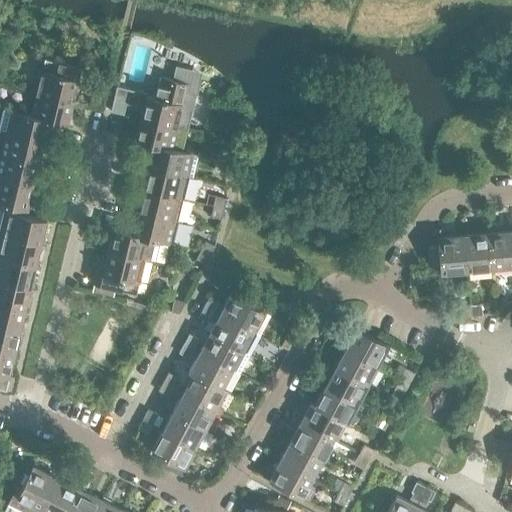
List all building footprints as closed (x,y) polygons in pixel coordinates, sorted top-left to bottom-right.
[(176,50),(168,48),(166,56),(173,58),(176,50)] [(36,91),(72,100),(81,66),(44,57),(36,91)] [(184,127),(198,67),(172,61),(169,74),(159,72),(155,90),(146,88),(145,93),(129,89),(126,101),(142,105),(140,117),(184,127)] [(101,107),(107,83),(95,80),(89,104),(101,107)] [(123,112),(126,101),(129,89),(129,88),(116,85),(110,109),(123,112)] [(67,123),(72,100),(36,91),(30,113),(48,119),(57,121),(67,123)] [(12,108),(6,131),(43,140),(48,119),(30,113),(12,108)] [(140,117),(139,116),(134,139),(146,142),(152,144),(153,142),(179,148),(184,127),(140,117)] [(6,131),(1,153),(38,162),(43,140),(6,131)] [(153,142),(152,144),(147,165),(192,176),(198,153),(179,148),(153,142)] [(218,147),(216,157),(227,160),(229,149),(218,147)] [(1,153),(0,156),(0,176),(32,185),(38,162),(1,153)] [(227,160),(216,157),(214,168),(224,170),(227,160)] [(192,176),(147,165),(142,187),(187,198),(192,176)] [(32,185),(0,176),(0,201),(27,208),(32,185)] [(187,198),(142,187),(137,209),(181,220),(187,198)] [(215,194),(213,204),(224,207),(226,196),(215,194)] [(224,207),(213,204),(210,215),(221,217),(224,207)] [(0,231),(40,242),(46,218),(36,216),(0,207),(0,231)] [(137,209),(131,231),(131,233),(157,239),(176,243),(181,220),(137,209)] [(108,248),(144,257),(152,259),(157,239),(131,233),(131,231),(125,229),(113,226),(108,248)] [(511,264),(511,228),(488,231),(491,267),(511,264)] [(40,242),(0,231),(0,255),(35,264),(40,242)] [(488,231),(462,233),(466,269),(491,267),(488,231)] [(466,269),(462,233),(436,236),(440,271),(466,269)] [(205,239),(200,248),(209,254),(214,244),(205,239)] [(144,257),(108,248),(102,270),(96,269),(93,283),(136,293),(144,257)] [(209,254),(200,248),(195,258),(204,263),(209,254)] [(35,264),(0,255),(0,278),(30,286),(35,264)] [(0,278),(0,302),(24,308),(30,286),(0,278)] [(223,304),(217,301),(213,309),(219,313),(259,334),(270,314),(229,293),(223,304)] [(209,295),(204,304),(213,309),(217,301),(218,300),(209,295)] [(178,312),(184,300),(173,297),(171,310),(178,312)] [(24,308),(0,302),(0,325),(19,330),(24,308)] [(480,303),(469,304),(470,315),(481,314),(480,303)] [(213,309),(204,304),(198,314),(208,319),(209,318),(213,309)] [(470,315),(469,304),(459,305),(460,316),(470,315)] [(213,309),(209,318),(214,321),(209,332),(249,353),(259,334),(219,313),(213,309)] [(0,325),(0,348),(14,352),(19,330),(0,325)] [(344,347),(377,364),(388,345),(355,327),(344,347)] [(198,351),(231,368),(238,372),(249,353),(209,332),(198,351)] [(188,333),(183,342),(193,348),(197,339),(188,333)] [(281,346),(288,350),(294,339),(287,336),(281,346)] [(193,348),(183,342),(178,352),(187,357),(193,348)] [(377,364),(344,347),(334,366),(367,383),(377,364)] [(14,352),(0,348),(0,385),(11,389),(15,374),(9,373),(14,352)] [(231,368),(198,351),(187,371),(192,373),(221,387),(231,368)] [(367,383),(334,366),(324,385),(357,403),(367,383)] [(399,377),(409,382),(414,372),(404,367),(399,377)] [(168,371),(163,380),(172,385),(177,376),(168,371)] [(192,373),(182,391),(215,409),(226,389),(221,387),(192,373)] [(409,382),(399,377),(394,386),(404,391),(409,382)] [(172,385),(163,380),(158,390),(167,395),(172,385)] [(361,406),(356,404),(357,403),(324,385),(314,403),(342,420),(351,425),(353,422),(357,419),(359,414),(360,409),(361,406)] [(215,409),(182,391),(172,410),(205,428),(215,409)] [(310,401),(299,421),(332,438),(342,420),(314,403),(310,401)] [(384,405),(379,415),(388,420),(394,410),(384,405)] [(142,418),(152,423),(157,414),(147,409),(142,418)] [(205,428),(172,410),(162,429),(194,447),(205,428)] [(388,420),(379,415),(374,424),(383,429),(388,420)] [(152,423),(142,418),(137,428),(147,433),(152,423)] [(332,438),(299,421),(289,440),(322,457),(332,438)] [(194,447),(162,429),(151,449),(184,467),(194,447)] [(322,457),(289,440),(278,459),(311,476),(322,457)] [(363,443),(358,453),(367,458),(373,448),(363,443)] [(367,458),(358,453),(353,462),(363,467),(367,458)] [(311,476),(278,459),(268,479),(301,496),(311,476)] [(40,508),(56,475),(33,464),(16,496),(40,508)] [(56,475),(40,508),(48,511),(65,511),(78,487),(56,475)] [(338,491),(347,496),(352,486),(343,481),(338,491)] [(420,496),(425,486),(415,481),(411,491),(420,496)] [(434,491),(425,486),(420,496),(429,500),(434,491)] [(78,487),(65,511),(93,511),(101,498),(78,487)] [(347,496),(338,491),(333,500),(342,505),(347,496)] [(286,510),(291,501),(278,494),(274,503),(286,510)] [(412,511),(416,504),(396,494),(386,511),(412,511)] [(122,511),(123,509),(101,498),(93,511),(122,511)] [(452,511),(460,511),(464,506),(454,501),(449,510),(452,511)]
